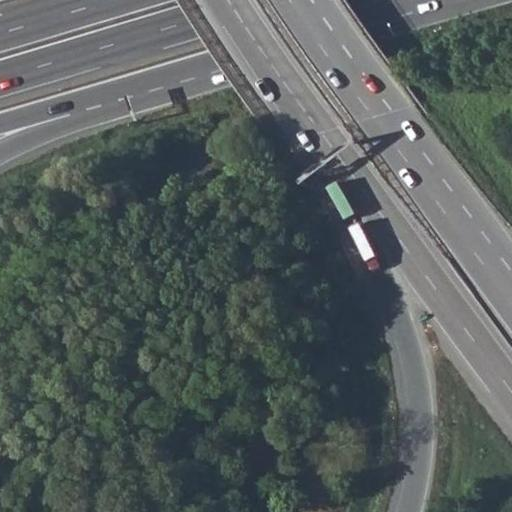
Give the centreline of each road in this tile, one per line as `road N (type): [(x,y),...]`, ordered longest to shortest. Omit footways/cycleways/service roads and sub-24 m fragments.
road 1 (motorway): [(61,108),(411,0)]
road 2 (motorway): [(363,198),(367,243),(395,297),(417,375),(420,454),(410,511)]
road 3 (trunk): [(481,258),(295,0)]
road 4 (motorway): [(0,78),(259,0)]
road 5 (trunk): [(363,198),(511,391)]
road 6 (trunk): [(234,0),(363,198)]
